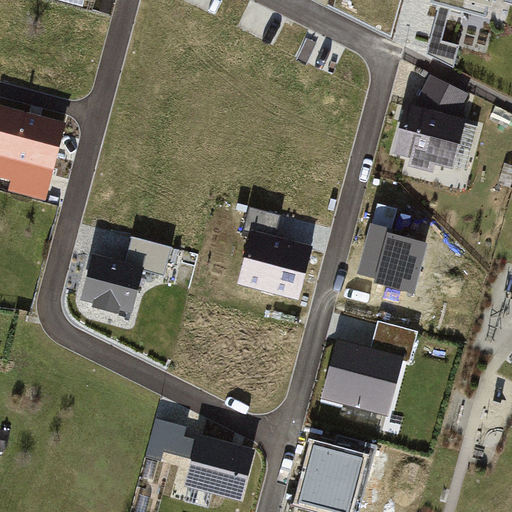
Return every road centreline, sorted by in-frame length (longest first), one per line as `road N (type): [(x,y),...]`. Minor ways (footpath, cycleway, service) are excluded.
road 1 (residential): [(287,442),(388,65),(369,41),(285,0)]
road 2 (residential): [(97,115),(58,257),(54,303),(65,331),(287,442)]
